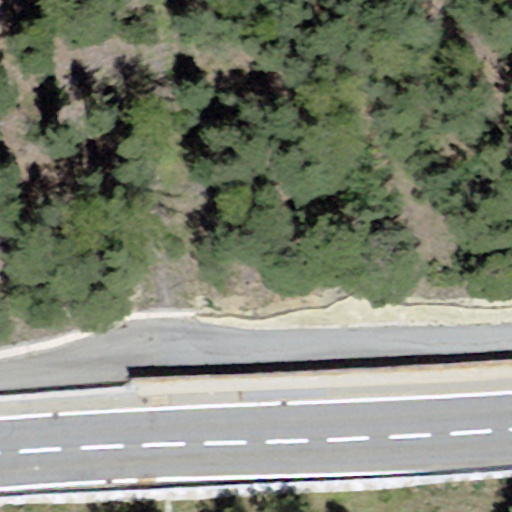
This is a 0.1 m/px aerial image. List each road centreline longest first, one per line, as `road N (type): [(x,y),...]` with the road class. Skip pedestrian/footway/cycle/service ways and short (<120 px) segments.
road 1 (unclassified): [(0,377),(511,343)]
road 2 (primary): [(0,453),(511,430)]
